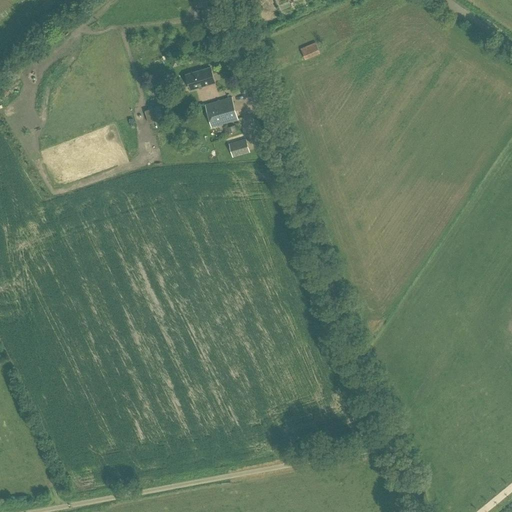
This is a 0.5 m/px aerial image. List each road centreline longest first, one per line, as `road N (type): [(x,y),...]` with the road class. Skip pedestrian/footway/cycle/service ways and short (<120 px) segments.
road 1 (unclassified): [(393,447),(230,0)]
road 2 (unclassified): [(35,511),(393,447)]
